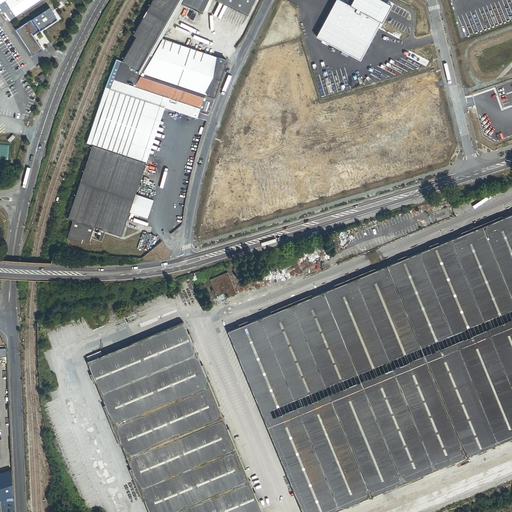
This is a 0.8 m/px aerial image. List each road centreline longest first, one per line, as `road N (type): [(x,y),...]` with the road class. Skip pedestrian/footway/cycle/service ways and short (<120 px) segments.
road 1 (secondary): [(477,171),(185,262)]
road 2 (unclassified): [(185,262),(206,146),(269,0)]
road 3 (secondary): [(185,262),(119,273),(0,269)]
road 4 (tertiary): [(12,332),(20,511)]
road 5 (unclassified): [(477,171),(433,0)]
road 6 (tertiary): [(100,0),(46,117)]
